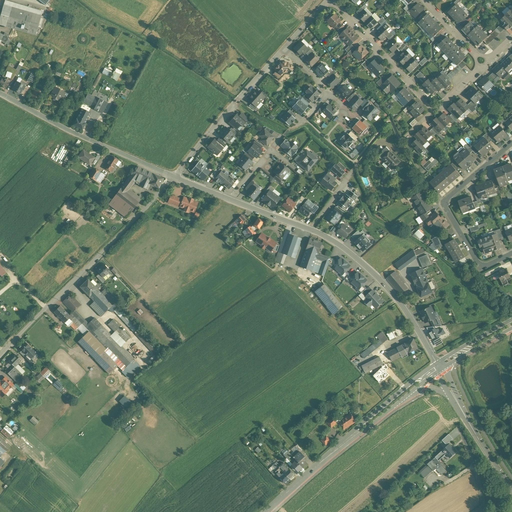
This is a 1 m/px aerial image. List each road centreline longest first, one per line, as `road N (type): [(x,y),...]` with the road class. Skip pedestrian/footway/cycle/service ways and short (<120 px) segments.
road 1 (residential): [(173,176),(0,353)]
road 2 (tertiary): [(438,366),(265,511)]
road 3 (residential): [(475,74),(435,109),(331,0)]
road 4 (residential): [(511,143),(444,200),(480,264),(511,253)]
road 5 (residential): [(173,176),(0,93)]
road 6 (residential): [(438,366),(380,280),(309,229)]
road 7 (residential): [(285,48),(173,176)]
road 8 (tertiary): [(511,490),(438,366)]
